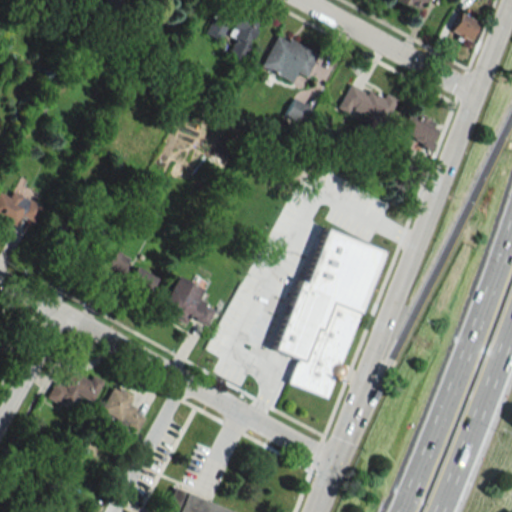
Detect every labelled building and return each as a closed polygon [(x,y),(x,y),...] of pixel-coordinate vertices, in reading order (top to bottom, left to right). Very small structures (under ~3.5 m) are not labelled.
[(393,0),(393,1),(415,12),(421,0),(393,0)] [(477,22),(459,11),(448,31),(466,41),(477,22)] [(242,62),(257,24),(237,16),(222,55),(242,62)] [(218,41),(225,27),(210,19),(203,33),(218,41)] [(258,68),(290,82),(294,73),(304,77),(316,52),(275,32),(258,68)] [(309,107),(291,98),(282,115),(300,125),(309,107)] [(397,130),(426,148),(439,128),(409,109),(397,130)] [(10,190),(7,196),(0,192),(0,218),(14,226),(19,217),(32,223),(41,205),(10,190)] [(322,228),(381,251),(323,400),(284,384),(293,361),(268,351),(295,282),(300,284),(322,228)] [(99,270),(116,280),(129,260),(112,249),(99,270)] [(154,280),(134,266),(122,283),(143,297),(154,280)] [(159,312),(184,323),(187,316),(206,325),(213,309),(196,301),(202,287),(175,275),(159,312)] [(212,342),(252,360),(262,337),(222,319),(212,342)] [(91,402),(101,381),(90,375),(87,380),(70,372),(63,386),(52,381),(45,397),(67,407),(74,394),(91,402)] [(136,430),(143,413),(126,406),(131,394),(110,385),(98,414),(136,430)] [(160,511),(171,487),(230,511),(160,511)]
